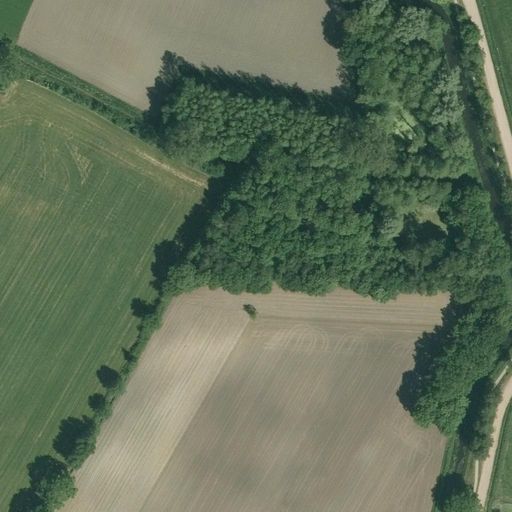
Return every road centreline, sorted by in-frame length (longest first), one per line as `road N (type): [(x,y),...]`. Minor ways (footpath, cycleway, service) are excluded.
road 1 (track): [(511,164),(466,0)]
road 2 (track): [(475,511),(494,416),(511,380)]
